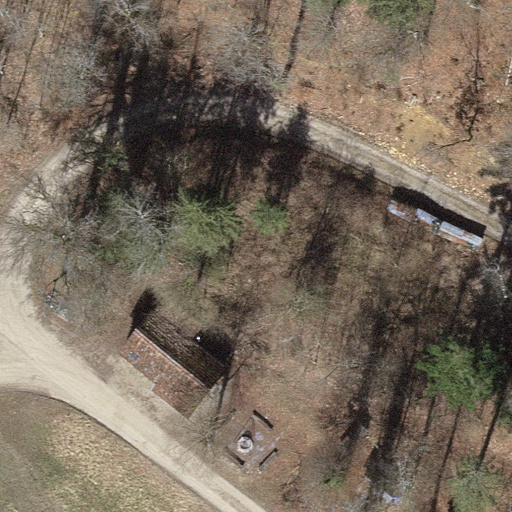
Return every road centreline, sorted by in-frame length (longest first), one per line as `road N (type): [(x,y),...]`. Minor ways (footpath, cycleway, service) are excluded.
road 1 (track): [(511,227),(358,136),(202,95),(77,140),(38,221),(21,361)]
road 2 (track): [(0,346),(193,511)]
